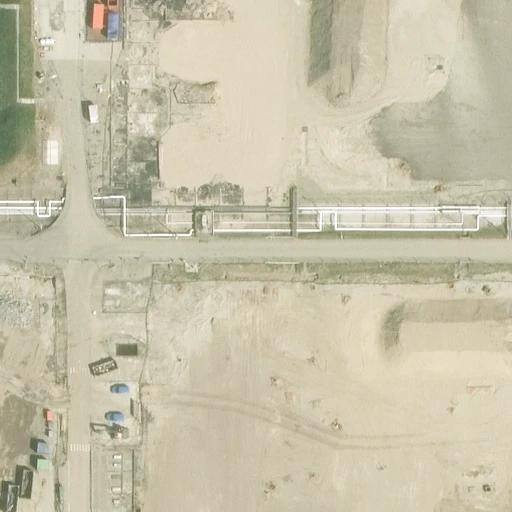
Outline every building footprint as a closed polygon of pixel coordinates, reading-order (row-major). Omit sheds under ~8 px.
[(415,25),(405,0),(324,0),(344,52),(415,25)] [(404,176),(411,86),(327,80),(320,170),(404,176)] [(511,90),(501,93),(511,142),(511,90)] [(411,382),(427,304),(353,288),(337,366),(411,382)] [(138,345),(116,345),(116,358),(131,358),(131,352),(139,352),(138,345)] [(497,464),(511,464),(511,396),(499,396),(497,464)] [(354,408),(322,499),(359,511),(420,511),(446,440),(354,408)]
